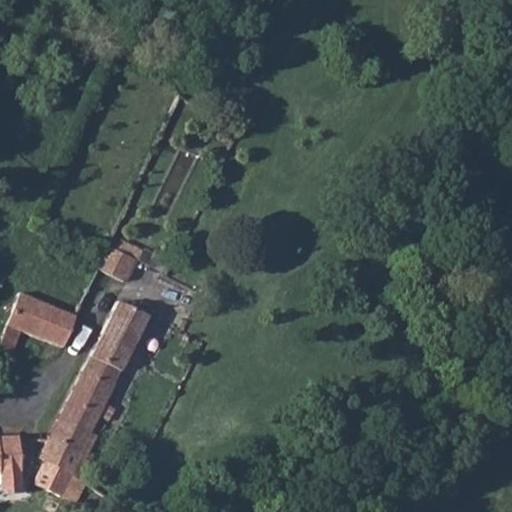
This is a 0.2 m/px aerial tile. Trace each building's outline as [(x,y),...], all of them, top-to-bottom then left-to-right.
[(95,265),(123,278),(135,256),(102,240),(91,263),(95,265)] [(15,327),(60,345),(71,313),(14,291),(10,303),(6,302),(1,302),(0,303),(0,316),(4,318),(0,329),(0,335),(8,339),(15,327)] [(143,313),(114,298),(101,325),(48,434),(80,449),(88,452),(99,429),(91,425),(99,407),(105,410),(111,397),(105,393),(143,313)] [(11,493),(15,488),(14,468),(12,432),(0,433),(0,493),(11,493)] [(47,484),(59,490),(70,468),(80,449),(48,434),(39,453),(58,464),(47,484)]
